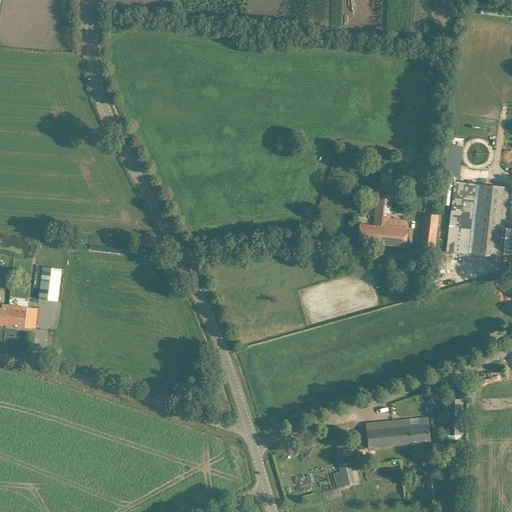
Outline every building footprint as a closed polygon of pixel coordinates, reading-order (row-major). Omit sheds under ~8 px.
[(453,102),(490,108),(491,100),(486,99),(487,93),(456,88),(453,102)] [(446,161),(445,177),(459,178),(460,162),(461,146),(447,145),(446,161)] [(373,226),(369,226),(359,225),(357,243),(405,248),(408,221),(389,219),(393,184),(378,182),(373,226)] [(499,187),(466,183),(457,253),(501,259),(509,188),(499,187)] [(424,214),(421,240),(420,249),(434,251),(436,241),(438,216),(424,214)] [(58,290),(59,269),(39,268),(38,290),(58,290)] [(0,308),(0,325),(35,329),(37,309),(2,305),(1,309),(0,308)] [(462,400),(458,400),(446,400),(446,430),(446,435),(462,435),(462,400)] [(358,432),(359,442),(359,449),(368,448),(368,449),(430,442),(428,418),(419,419),(420,425),(410,426),(410,420),(366,424),(366,431),(358,432)] [(353,440),(352,431),(336,433),(338,450),(351,449),(350,440),(353,440)] [(448,466),(453,466),(453,470),(460,470),(460,466),(461,456),(448,456),(448,466)] [(335,474),(339,487),(354,483),(348,463),(338,466),(340,472),(335,474)] [(436,500),(435,492),(423,493),(424,501),(436,500)]
